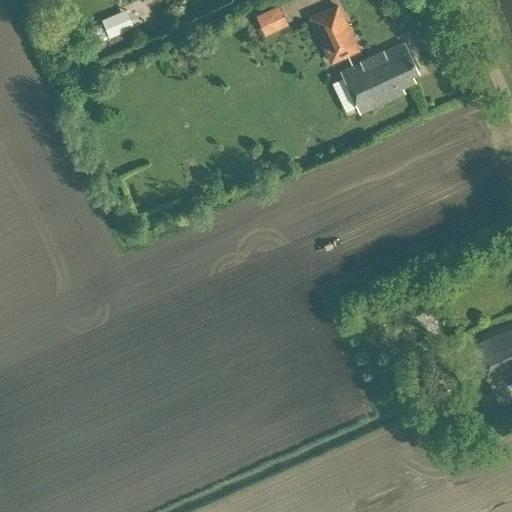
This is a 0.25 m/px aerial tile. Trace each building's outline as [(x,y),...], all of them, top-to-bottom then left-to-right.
[(308,17),(329,65),(358,52),(337,4),(308,17)] [(263,36),(287,25),(278,5),(254,16),(263,36)] [(109,37),(133,28),(126,10),(102,20),(109,37)] [(404,41),(342,70),(360,109),(401,90),(399,86),(407,82),(405,80),(412,77),(409,70),(416,67),(404,41)] [(510,330),(473,346),(490,383),(511,373),(511,331),(511,332),(510,330)] [(503,420),(498,407),(475,416),(481,429),(503,420)]
